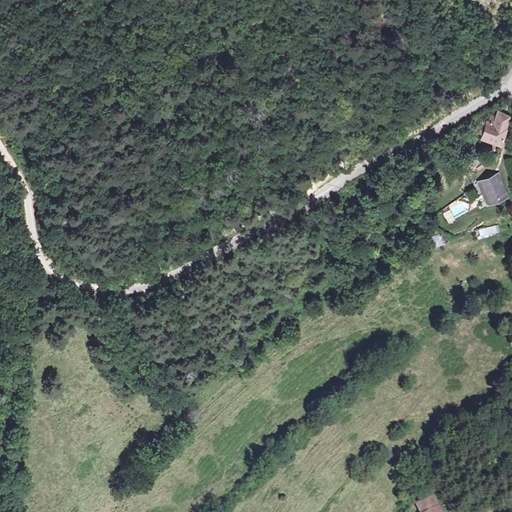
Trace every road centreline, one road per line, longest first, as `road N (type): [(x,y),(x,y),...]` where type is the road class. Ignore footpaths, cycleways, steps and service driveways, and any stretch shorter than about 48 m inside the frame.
road 1 (unclassified): [(511,85),(265,226),(141,285),(84,286),(47,267)]
road 2 (track): [(47,267),(33,250),(23,191),(0,151)]
